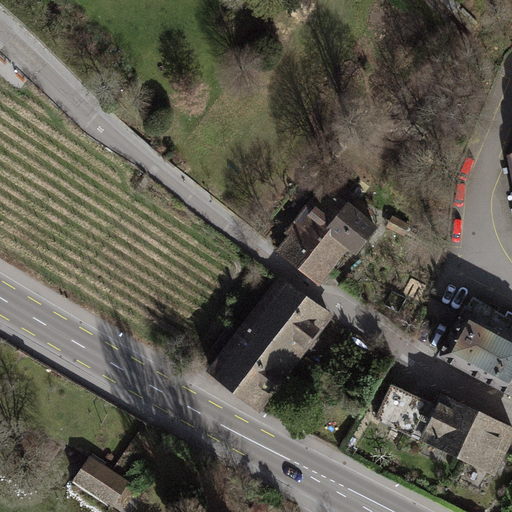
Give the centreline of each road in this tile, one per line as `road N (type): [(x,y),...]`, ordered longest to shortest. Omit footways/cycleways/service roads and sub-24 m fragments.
road 1 (residential): [(0,33),(121,143),(269,260),(511,411)]
road 2 (primary): [(375,511),(0,294)]
